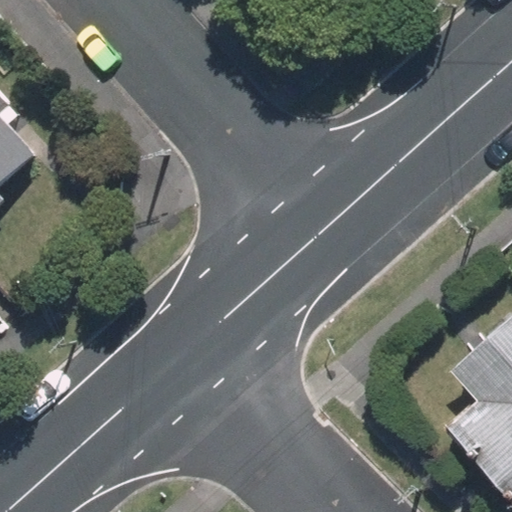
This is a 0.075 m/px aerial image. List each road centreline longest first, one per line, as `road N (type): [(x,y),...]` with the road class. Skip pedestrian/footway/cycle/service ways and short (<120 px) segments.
road 1 (residential): [(110,0),(318,235)]
road 2 (residential): [(511,63),(318,235)]
road 3 (residential): [(185,356),(12,511)]
road 4 (residential): [(339,511),(185,356)]
road 5 (residential): [(318,235),(185,356)]
